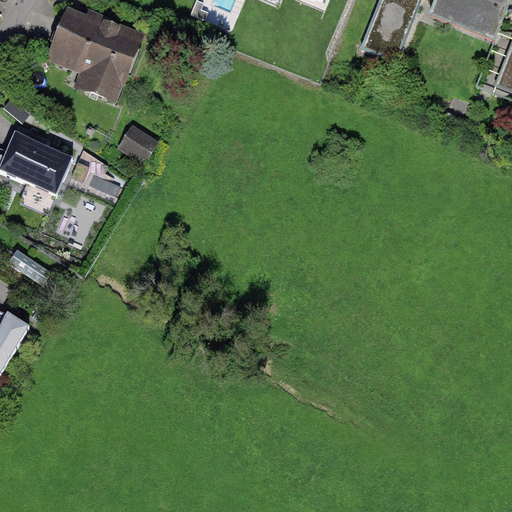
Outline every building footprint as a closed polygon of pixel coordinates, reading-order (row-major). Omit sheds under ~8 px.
[(237,0),(215,0),(213,5),(232,13),(237,0)] [(400,61),(424,0),(386,0),(367,48),(400,61)] [(509,0),(438,0),(431,19),(493,43),(509,0)] [(144,41),(66,10),(46,60),(124,91),(144,41)] [(511,52),(493,100),(511,107),(511,52)] [(150,167),(164,142),(135,127),(122,152),(150,167)] [(78,167),(14,140),(0,173),(0,175),(63,202),(78,167)] [(0,377),(27,333),(0,315),(0,377)]
